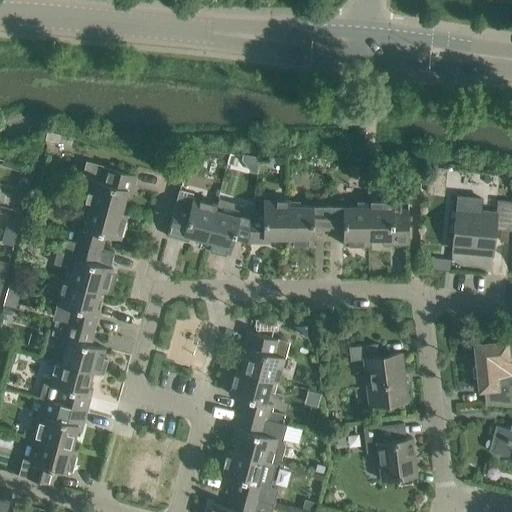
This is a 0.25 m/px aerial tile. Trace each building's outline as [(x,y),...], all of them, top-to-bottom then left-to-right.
[(45,139),(58,142),(61,134),(47,130),(45,139)] [(137,175),(104,166),(86,161),(82,176),(81,176),(75,201),(90,204),(127,214),(121,212),(128,189),(132,191),(137,175)] [(32,179),(20,176),(19,181),(17,188),(28,191),(32,179)] [(25,203),(28,191),(17,188),(8,186),(3,207),(23,212),(25,203)] [(206,246),(218,199),(179,189),(176,202),(167,235),(183,239),(184,234),(207,240),(205,246),(206,246)] [(249,242),(252,214),(250,214),(240,211),(239,216),(216,210),(219,199),(218,199),(206,246),(230,253),(234,238),(249,242)] [(288,244),(288,200),(263,199),(263,214),(252,214),(249,242),(264,242),(264,238),(288,238),(288,244)] [(314,229),(328,229),(329,201),(313,201),(312,206),(289,206),(289,200),(288,200),(288,244),(314,244),(314,229)] [(368,244),(369,200),(368,200),(368,206),(344,206),(345,201),(329,201),(328,229),(343,229),(343,244),(368,244)] [(409,244),(408,201),(369,200),(368,244),(369,244),(369,243),(385,243),(385,238),(392,238),(392,244),(409,244)] [(496,228),(511,229),(511,202),(497,201),(496,213),(456,209),(452,251),(493,255),(496,228)] [(120,239),(127,214),(90,204),(84,227),(80,225),(76,241),(102,249),(106,235),(120,239)] [(242,204),(240,211),(250,214),(252,207),(242,204)] [(17,233),(20,221),(9,218),(5,230),(17,233)] [(13,245),(17,233),(5,230),(2,242),(13,245)] [(102,249),(76,241),(60,237),(54,263),(73,268),(70,280),(65,279),(64,280),(100,290),(101,289),(106,290),(112,267),(98,263),(102,249)] [(429,257),(428,269),(447,271),(450,271),(451,259),(429,257)] [(0,273),(5,275),(9,263),(0,260),(0,273)] [(100,291),(100,290),(64,280),(57,304),(53,318),(67,322),(94,330),(98,314),(94,313),(96,307),(107,309),(111,294),(100,291)] [(7,295),(4,304),(16,308),(19,298),(7,295)] [(90,344),(94,330),(67,322),(63,337),(68,338),(62,360),(56,359),(55,360),(98,373),(105,348),(90,344)] [(285,357),(289,342),(280,340),(280,339),(247,331),(243,346),(248,347),(241,370),(236,368),(235,369),(279,381),(286,357),(285,357)] [(479,390),(484,390),(485,403),(511,406),(511,380),(511,367),(511,344),(508,345),(508,340),(473,344),(479,390)] [(349,347),(351,359),(364,358),(370,406),(408,401),(402,353),(379,356),(377,343),(349,347)] [(98,373),(55,360),(49,384),(44,382),(39,398),(43,399),(87,410),(91,395),(86,394),(92,371),(98,373)] [(266,402),(271,381),(279,383),(279,381),(235,369),(229,393),(243,397),(239,411),(266,419),(270,403),(266,402)] [(83,426),(87,410),(43,399),(40,412),(37,411),(31,437),(77,449),(78,449),(72,447),(78,424),(83,426)] [(287,425),(266,419),(239,411),(235,427),(240,428),(234,451),(228,449),(228,450),(270,462),(276,463),(281,459),(285,445),(283,439),(287,425)] [(381,480),(417,475),(412,437),(400,438),(399,424),(404,424),(404,423),(363,428),(367,452),(377,450),(381,480)] [(511,423),(511,424),(510,429),(496,425),(489,450),(506,455),(510,439),(511,439),(511,423)] [(345,431),(336,432),(338,445),(346,444),(345,431)] [(71,474),(77,449),(31,437),(30,438),(40,440),(34,461),(24,458),(19,475),(52,484),(56,470),(71,474)] [(270,486),(276,463),(270,462),(228,450),(221,474),(236,478),(232,493),(274,504),(278,488),(270,486)] [(271,511),(274,504),(232,493),(228,507),(213,503),(210,511),(271,511)] [(306,497),(302,508),(315,511),(318,501),(306,497)] [(0,500),(0,511),(6,511),(9,503),(0,500)]
